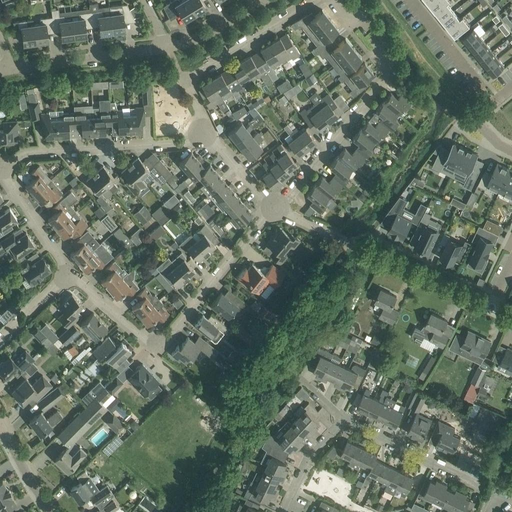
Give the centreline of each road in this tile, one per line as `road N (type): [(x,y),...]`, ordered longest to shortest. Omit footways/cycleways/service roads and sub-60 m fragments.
road 1 (residential): [(489,311),(274,210)]
road 2 (residential): [(0,169),(36,150),(184,142),(207,132)]
road 3 (residential): [(207,132),(183,81),(314,0)]
road 4 (residential): [(274,210),(390,70),(373,48)]
road 5 (residential): [(157,345),(274,210)]
road 6 (residential): [(494,492),(341,417)]
road 7 (residential): [(12,70),(167,49)]
road 8 (residential): [(69,276),(0,171)]
